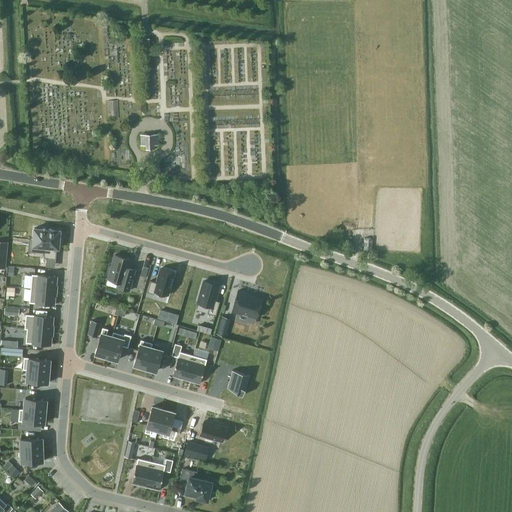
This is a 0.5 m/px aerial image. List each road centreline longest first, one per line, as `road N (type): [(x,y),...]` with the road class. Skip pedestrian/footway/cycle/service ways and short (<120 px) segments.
road 1 (tertiary): [(497,348),(454,311),(376,271),(227,217),(80,188)]
road 2 (residential): [(67,362),(60,442),(71,475),(94,493),(170,511)]
road 3 (unclassified): [(417,511),(422,454),(435,423),(497,348)]
road 4 (residential): [(248,267),(238,271),(79,227)]
road 5 (residential): [(224,406),(67,362)]
road 6 (residential): [(79,227),(67,362)]
